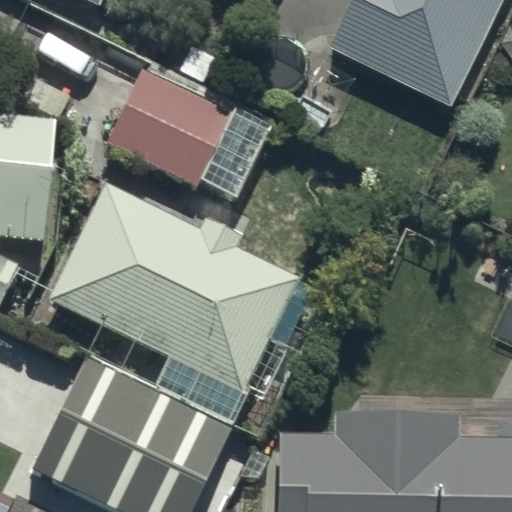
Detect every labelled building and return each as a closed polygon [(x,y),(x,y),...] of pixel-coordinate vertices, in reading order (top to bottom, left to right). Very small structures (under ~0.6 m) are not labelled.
[(346,0),(325,44),(445,105),(496,0),(346,0)] [(137,68),(101,141),(228,202),(255,146),(218,128),(232,99),(198,83),(211,57),(187,45),(174,73),(169,71),(164,81),(137,68)] [(0,236),(39,239),(49,116),(0,112),(0,236)] [(100,181),(43,296),(238,392),(295,276),(234,247),(241,233),(204,215),(198,229),(100,181)] [(0,288),(13,263),(0,256),(0,288)] [(190,511),(232,428),(87,357),(29,473),(108,511),(190,511)] [(511,511),(511,436),(454,436),(454,410),(332,408),(331,432),(275,431),(273,511),(511,511)]
